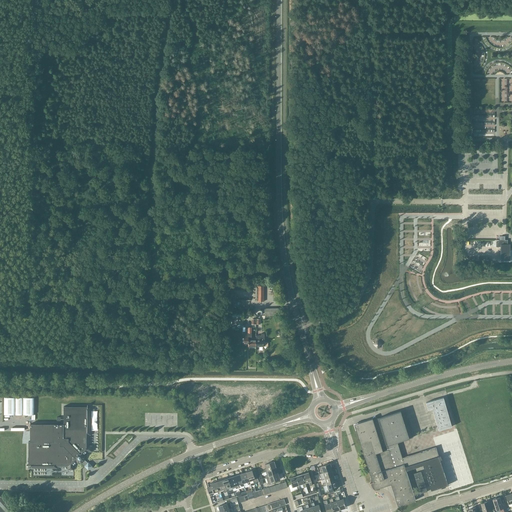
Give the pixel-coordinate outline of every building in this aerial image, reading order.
[(500,260),(510,260),(510,248),(510,244),(507,244),(507,240),(506,240),(498,240),(498,242),(496,242),(496,247),(500,247),(500,260)] [(243,333),(243,337),(244,337),(244,344),(248,344),(248,346),(256,346),(256,340),(251,340),(251,337),(252,337),(252,333),(248,333),(243,333)] [(256,340),(256,346),(263,346),(263,340),(264,340),(264,333),(261,333),(261,335),(256,335),(256,340)] [(377,340),(373,344),(377,349),(381,344),(377,340)] [(4,397),(4,414),(34,414),(34,397),(4,397)] [(426,402),(428,410),(432,408),(438,430),(452,426),(443,397),(426,402)] [(90,406),(64,406),(63,424),(30,424),(30,441),(28,441),(28,465),(28,468),(32,468),(46,468),(46,466),(68,466),(68,470),(73,470),(73,465),(77,462),(77,463),(82,463),(85,460),(85,455),(84,454),(87,451),(92,451),(92,446),(88,446),(88,424),(90,424),(90,406)] [(375,489),(391,484),(394,495),(396,502),(397,506),(415,500),(406,470),(423,465),(431,490),(448,485),(440,460),(442,459),(441,459),(440,455),(439,456),(436,447),(402,457),(397,442),(413,437),(404,410),(376,418),(375,416),(374,416),(373,417),(372,418),(365,421),(354,424),(359,439),(375,489)] [(88,462),(87,462),(85,460),(82,463),(84,465),(84,466),(88,470),(92,466),(88,462)] [(267,470),(276,467),(274,461),(265,464),(266,468),(264,469),(264,472),(266,471),(267,471),(267,470)] [(323,472),(332,469),(330,463),(321,466),(317,467),(319,471),(315,472),(315,471),(312,472),(313,476),(319,474),(319,473),(323,472)] [(264,472),(263,472),(264,476),(264,475),(265,477),(265,478),(266,478),(269,477),(269,476),(278,473),(276,467),(267,470),(267,471),(264,472)] [(248,481),(249,481),(250,484),(251,486),(254,485),(253,483),(258,481),(255,472),(252,473),(251,469),(248,470),(248,471),(246,472),(248,481)] [(334,475),(332,469),(323,472),(319,473),(319,474),(321,479),(325,478),(334,475)] [(421,471),(413,473),(420,494),(427,491),(421,471)] [(248,481),(246,472),(240,474),(242,483),(243,483),(244,485),(249,484),(250,484),(249,481),(248,481)] [(305,483),(308,482),(309,485),(312,484),(308,472),(302,474),(305,483)] [(269,476),(269,477),(266,478),(268,484),(271,483),(271,482),(280,479),(278,473),(269,476)] [(242,483),(240,474),(234,476),(237,485),(238,487),(244,485),(243,483),(242,483)] [(305,483),(302,474),(296,476),(298,485),(299,485),(302,484),(304,487),(306,486),(305,483)] [(325,478),(326,482),(322,483),(323,486),(327,484),(335,482),(334,475),(325,478)] [(237,485),(234,476),(228,478),(231,487),(231,486),(232,488),(235,487),(236,488),(238,487),(237,485)] [(298,485),(296,476),(290,478),(293,487),(296,486),(297,489),(300,488),(299,485),(298,485)] [(231,487),(228,478),(227,478),(227,477),(224,478),(225,479),(222,480),(225,489),(226,488),(227,491),(232,489),(232,488),(231,486),(231,487)] [(219,481),(216,482),(219,490),(220,490),(224,489),(224,492),(227,491),(226,488),(225,489),(222,480),(221,479),(218,480),(219,481)] [(216,482),(216,481),(212,482),(212,483),(210,484),(211,486),(207,487),(209,494),(213,493),(213,492),(217,491),(218,494),(221,493),(220,490),(219,490),(216,482)] [(327,484),(323,486),(324,490),(325,492),(329,491),(332,490),(338,488),(337,486),(338,486),(336,481),(335,482),(327,484)] [(283,482),(274,485),(276,491),(285,488),(283,482)] [(334,492),(334,493),(337,501),(340,509),(346,507),(343,499),(340,500),(338,494),(341,493),(341,492),(340,490),(334,492)] [(0,511),(7,511),(12,508),(1,496),(0,497),(0,511)] [(227,503),(218,506),(220,511),(229,509),(232,508),(231,504),(230,503),(237,501),(236,497),(229,500),(230,502),(227,503)] [(499,497),(496,498),(496,497),(493,498),(493,499),(496,510),(500,509),(500,511),(502,511),(507,511),(504,503),(502,504),(499,497)] [(337,501),(333,502),(332,498),(330,499),(331,503),(334,511),(340,509),(337,501)] [(273,502),(275,508),(286,504),(284,499),(273,502)] [(331,503),(330,499),(323,501),(325,506),(323,506),(324,511),(331,511),(334,511),(331,503)] [(480,510),(480,511),(490,511),(487,501),(481,503),(482,509),(480,510)] [(312,507),(314,511),(321,511),(319,505),(315,506),(314,502),(311,503),(312,507)]
